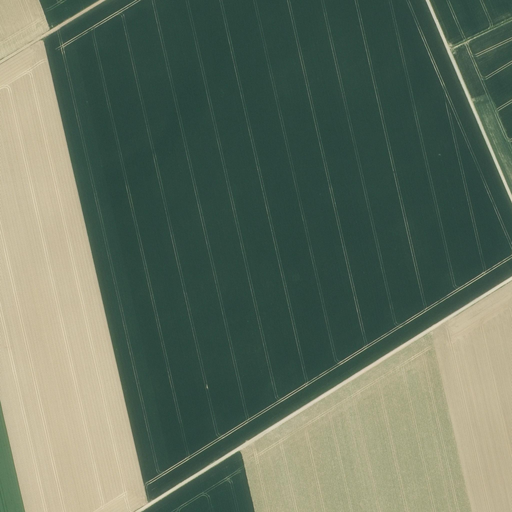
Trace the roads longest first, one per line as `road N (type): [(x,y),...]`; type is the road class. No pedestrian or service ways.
road 1 (track): [(140,511),(511,279)]
road 2 (track): [(428,0),(511,198)]
road 3 (track): [(0,63),(104,0)]
